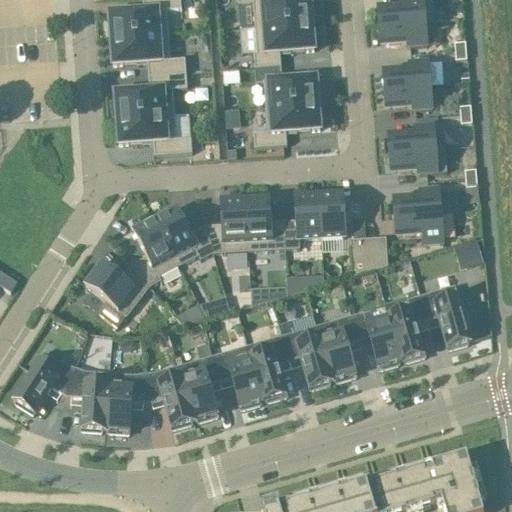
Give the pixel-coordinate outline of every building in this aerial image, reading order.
[(143,14),(109,17),(111,36),(113,36),(114,43),(169,39),(167,14),(181,13),(180,0),(149,0),(142,1),(143,14)] [(237,0),(238,9),(252,8),(254,32),(309,28),(309,21),(311,21),(310,2),(276,4),(275,0),(237,0)] [(404,9),(378,12),(379,29),(425,26),(425,27),(434,26),(432,1),(404,3),(404,9)] [(425,26),(379,29),(381,47),(407,45),(408,51),(427,50),(425,27),(425,26)] [(256,57),(253,57),(254,72),(281,70),(280,57),(314,54),(312,35),(310,35),(309,28),(254,32),(256,57)] [(114,50),(112,50),(113,69),(147,67),(148,80),(186,78),(185,62),(171,63),(169,39),(114,43),(114,50)] [(453,47),(453,56),(466,55),(465,46),(453,47)] [(453,56),(454,64),(467,63),(466,55),(453,56)] [(383,75),(385,93),(430,89),(428,65),(409,67),(410,73),(383,75)] [(281,70),(254,72),(255,88),(263,87),(265,112),(315,108),(314,101),(317,101),(316,82),(282,84),(281,70)] [(149,94),(115,97),(117,116),(119,116),(120,123),(175,119),(173,94),(187,93),(186,78),(148,80),(149,94)] [(385,93),(386,111),(413,109),(413,115),(432,114),(430,89),(385,93)] [(267,136),(253,137),(254,152),(287,150),(286,136),(320,134),(318,115),(316,115),(315,108),(265,112),(267,136)] [(458,111),(458,119),(471,118),(470,110),(458,111)] [(458,119),(459,128),(471,127),(471,118),(458,119)] [(120,130),(118,130),(119,149),(153,146),(154,160),(192,157),(191,142),(176,143),(175,119),(120,123),(120,130)] [(415,137),(388,139),(390,157),(445,152),(443,129),(414,131),(415,137)] [(445,152),(390,157),(391,175),(418,173),(418,179),(447,176),(445,152)] [(0,286),(13,294),(67,204),(2,164),(0,167),(0,286)] [(463,175),(464,183),(476,182),(475,174),(463,175)] [(464,183),(464,192),(477,191),(476,182),(464,183)] [(420,201),(394,203),(395,221),(440,217),(440,218),(450,217),(448,192),(419,195),(420,201)] [(343,198),(319,199),(321,242),(345,241),(342,199),(343,199),(343,198)] [(296,225),(283,225),(285,254),(299,253),(299,243),(321,242),(319,199),(295,201),(296,225)] [(269,202),(245,203),(248,256),(285,254),(283,225),(270,226),(269,203),(269,202)] [(222,229),(205,230),(212,258),(248,256),(245,203),(221,205),(221,206),(222,229)] [(175,213),(154,224),(179,270),(198,260),(201,264),(212,258),(205,230),(189,238),(176,214),(176,213),(175,213)] [(440,217),(395,221),(396,239),(423,236),(424,248),(443,247),(440,218),(440,217)] [(365,240),(366,222),(354,221),(353,239),(365,240)] [(147,261),(131,269),(149,291),(161,285),(159,281),(179,270),(154,224),(133,235),(133,236),(147,261)] [(365,243),(367,271),(387,270),(385,241),(365,243)] [(365,243),(351,244),(352,272),(367,271),(365,243)] [(476,255),(453,257),(453,270),(476,268),(476,265),(476,255)] [(101,268),(84,290),(85,290),(90,293),(126,321),(149,291),(131,269),(120,283),(101,269),(101,268)] [(427,326),(438,322),(448,355),(467,349),(467,347),(471,345),(466,327),(468,327),(465,316),(463,316),(455,290),(419,300),(427,326)] [(81,305),(117,332),(126,321),(90,293),(81,305)] [(419,300),(407,304),(410,315),(388,321),(401,366),(404,365),(405,367),(425,361),(415,329),(427,326),(419,300)] [(358,346),(369,342),(379,375),(398,369),(398,367),(401,366),(388,321),(366,327),(363,316),(350,320),(358,346)] [(332,386),(335,385),(336,387),(356,381),(346,349),(358,346),(350,320),(316,330),(332,386)] [(329,387),(332,386),(316,330),(281,340),(289,365),(300,362),(310,395),(329,389),(329,387)] [(247,350),(263,405),(266,405),(267,407),(287,401),(277,369),(289,365),(281,340),(247,350)] [(220,385),(231,382),(241,415),(260,409),(260,406),(263,405),(247,350),(212,360),(220,385)] [(75,372),(64,368),(44,355),(13,404),(17,406),(15,408),(33,419),(51,391),(66,401),(75,372)] [(194,425),(197,425),(198,427),(218,421),(208,389),(220,385),(212,360),(178,370),(194,425)] [(178,370),(156,376),(144,378),(147,406),(162,402),(172,435),(191,429),(191,426),(194,425),(178,370)] [(102,435),(105,435),(109,377),(86,376),(75,372),(66,401),(83,402),(81,436),(101,437),(102,435)] [(109,377),(105,435),(108,435),(108,438),(129,439),(131,405),(147,406),(144,378),(132,379),(109,377)] [(424,511),(435,509),(435,508),(434,508),(433,506),(441,504),(443,511),(481,511),(466,460),(431,470),(433,476),(425,479),(424,476),(426,475),(425,474),(308,508),(307,503),(309,503),(308,502),(277,511),(274,511),(424,511)]
